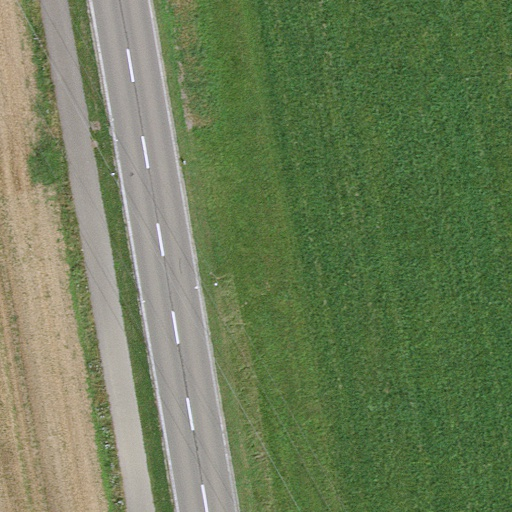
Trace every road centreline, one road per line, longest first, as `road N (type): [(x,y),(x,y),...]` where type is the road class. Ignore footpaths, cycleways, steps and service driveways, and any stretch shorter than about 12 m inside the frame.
road 1 (track): [(138,511),(44,0)]
road 2 (secondary): [(204,511),(115,0)]
